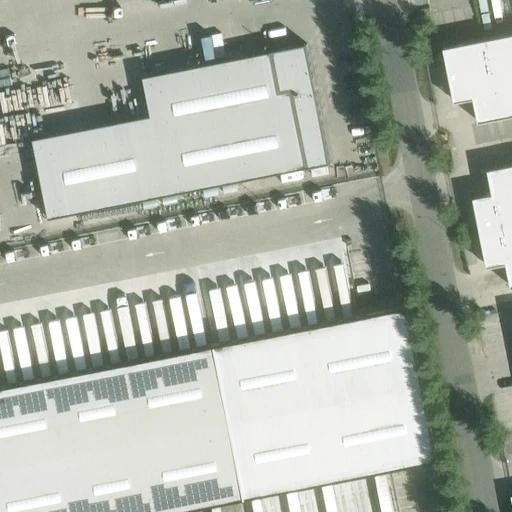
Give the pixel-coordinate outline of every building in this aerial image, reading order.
[(511,32),(443,46),(454,101),(473,98),(478,122),(511,115),(511,32)] [(166,195),(330,162),(307,43),(143,75),(166,195)] [(473,196),(480,231),(511,224),(511,163),(487,168),(492,192),(473,196)] [(511,286),(511,224),(480,231),(487,266),(506,263),(511,287),(511,286)] [(215,344),(0,386),(0,511),(168,511),(245,497),(437,459),(407,306),(215,344)]
